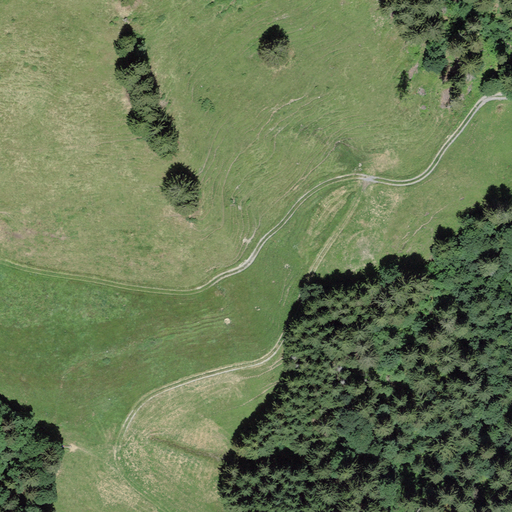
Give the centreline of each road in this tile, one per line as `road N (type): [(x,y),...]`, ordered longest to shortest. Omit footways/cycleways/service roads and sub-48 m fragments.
road 1 (track): [(3,262),(193,291),(249,262),(320,186),(353,176),(388,184),(422,176),(481,100),(511,95)]
road 2 (track): [(367,177),(273,352),(160,390),(120,436),(122,472),(166,511)]
